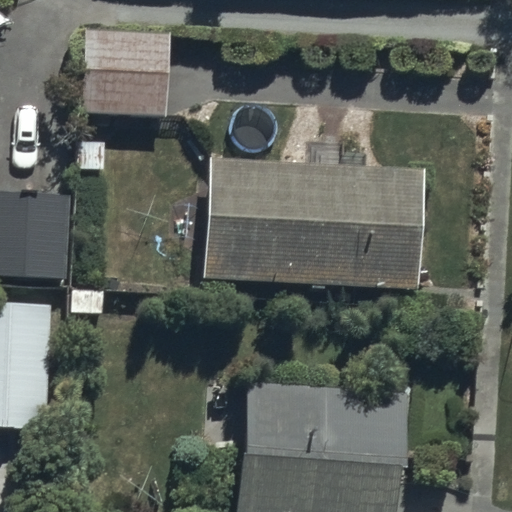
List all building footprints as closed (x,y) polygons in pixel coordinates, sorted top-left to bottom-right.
[(160,118),(163,34),(75,31),(72,115),(160,118)] [(198,148),(194,269),(409,278),(413,158),(341,155),(341,146),(306,144),(306,152),(198,148)] [(63,183),(0,179),(0,265),(59,268),(63,183)] [(47,308),(0,307),(0,432),(44,433),(47,308)] [(232,448),(224,448),(221,511),(379,511),(381,463),(391,463),(400,403),(240,394),(232,448)]
